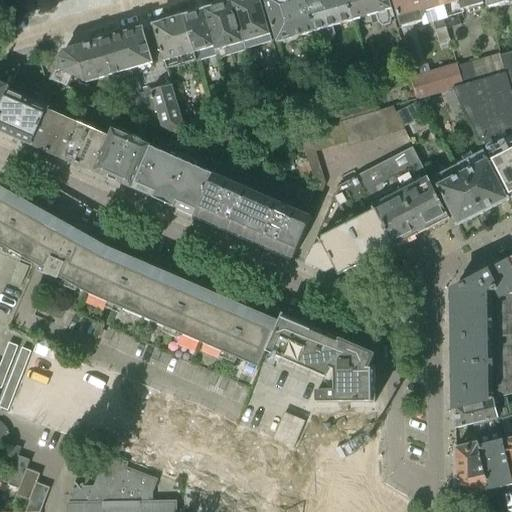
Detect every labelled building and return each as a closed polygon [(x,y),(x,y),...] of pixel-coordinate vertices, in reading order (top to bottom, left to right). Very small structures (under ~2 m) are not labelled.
[(260,0),(242,0),(234,3),(247,50),(272,43),(260,0)] [(264,0),(277,44),(315,33),(316,33),(306,0),(264,0)] [(333,27),(354,21),(347,0),(306,0),(316,33),(315,33),(317,41),(319,41),(325,44),(333,41),(336,35),(333,27)] [(392,19),(390,11),(392,10),(389,0),(347,0),(354,21),(376,15),(378,23),(382,28),(391,26),(392,19)] [(424,28),(446,21),(438,0),(394,0),(403,29),(423,23),(424,28)] [(464,14),(463,11),(483,5),(481,0),(438,0),(446,21),(449,20),(449,19),(464,14)] [(510,0),(486,0),(489,9),(511,3),(510,0)] [(247,51),(247,50),(234,3),(207,11),(221,60),(247,51)] [(218,60),(221,60),(207,11),(185,17),(198,62),(217,57),(218,60)] [(185,17),(154,26),(165,63),(166,62),(168,70),(184,66),(186,73),(200,69),(198,62),(185,17)] [(450,39),(446,24),(435,28),(438,42),(450,39)] [(152,65),(141,30),(101,42),(111,77),(121,112),(162,130),(151,92),(138,95),(131,71),(152,65)] [(111,77),(101,42),(65,53),(60,59),(63,71),(56,73),(53,80),(69,87),(74,77),(87,84),(111,77)] [(465,85),(452,89),(453,90),(453,91),(471,126),(480,143),(487,141),(489,147),(511,134),(511,52),(500,56),(505,73),(465,85)] [(500,54),(459,66),(465,85),(505,73),(500,56),(500,54)] [(465,85),(459,66),(458,66),(458,64),(430,72),(428,65),(418,68),(420,76),(415,77),(422,99),(453,90),(452,89),(465,85)] [(0,110),(8,91),(10,87),(11,87),(21,66),(0,71),(0,110)] [(12,93),(8,91),(0,110),(0,131),(32,147),(48,111),(49,109),(46,108),(48,101),(36,96),(33,102),(24,98),(27,92),(15,86),(12,93)] [(187,136),(173,86),(151,92),(162,130),(181,139),(187,136)] [(461,131),(471,126),(453,91),(443,96),(461,131)] [(86,106),(89,98),(81,95),(78,102),(86,106)] [(334,98),(341,123),(342,122),(353,119),(364,116),(375,113),(380,111),(376,98),(347,106),(344,95),(334,98)] [(97,101),(89,98),(86,106),(94,109),(97,101)] [(413,104),(397,112),(405,128),(421,119),(413,104)] [(394,107),(385,110),(392,133),(405,129),(394,107)] [(382,136),(392,133),(385,110),(380,111),(375,113),(382,136)] [(32,147),(64,160),(79,124),(48,111),(32,147)] [(375,113),(364,116),(371,140),(382,136),(375,113)] [(360,143),(371,140),(364,116),(353,119),(360,143)] [(360,143),(353,119),(342,122),(348,142),(349,146),(360,143)] [(342,122),(341,123),(331,126),(337,146),(348,142),(342,122)] [(109,137),(79,124),(64,160),(94,173),(94,172),(109,137)] [(337,146),(331,126),(320,129),(326,149),(337,146)] [(315,152),(326,149),(320,129),(300,134),(306,155),(315,152)] [(94,172),(135,190),(154,148),(113,130),(109,137),(94,172)] [(227,137),(231,151),(242,147),(239,134),(227,137)] [(218,165),(221,157),(173,136),(170,144),(218,165)] [(511,137),(486,150),(488,154),(511,198),(511,137)] [(181,159),(154,148),(135,190),(194,216),(213,176),(214,174),(194,165),(196,161),(183,155),(181,159)] [(359,176),(397,247),(450,219),(428,178),(412,149),(359,176)] [(464,173),(485,213),(509,200),(488,160),(483,151),(474,156),(478,165),(464,173)] [(238,164),(221,157),(218,165),(235,172),(238,164)] [(238,164),(235,172),(236,172),(310,204),(314,195),(240,163),(239,165),(238,164)] [(437,186),(458,227),(485,213),(464,173),(459,164),(433,178),(437,186)] [(194,216),(294,259),(312,219),(213,176),(194,216)] [(367,262),(397,247),(359,176),(339,187),(334,198),(348,225),(367,262)] [(323,179),(314,182),(318,193),(322,192),(325,184),(323,179)] [(0,249),(3,250),(1,253),(32,267),(33,265),(33,264),(39,268),(51,275),(58,278),(87,294),(260,369),(266,357),(267,353),(278,328),(277,328),(278,325),(104,250),(79,235),(26,205),(0,190),(0,249)] [(313,246),(305,264),(326,273),(335,269),(339,276),(367,262),(348,225),(320,239),(321,242),(313,246)] [(511,265),(510,262),(491,272),(490,272),(453,291),(455,409),(495,400),(495,399),(507,397),(511,395),(511,265)] [(18,268),(10,283),(20,287),(28,274),(18,268)] [(65,310),(41,300),(36,311),(60,321),(65,310)] [(278,328),(267,353),(273,356),(271,360),(330,385),(330,391),(316,392),(317,404),(349,403),(375,403),(375,369),(369,369),(374,356),(283,317),(278,328)] [(100,338),(105,327),(98,325),(94,335),(100,338)] [(110,342),(114,332),(108,329),(104,340),(110,342)] [(18,347),(9,343),(0,365),(0,389),(1,390),(18,347)] [(157,363),(162,352),(156,349),(151,360),(157,363)] [(31,356),(21,352),(0,409),(0,410),(7,413),(31,356)] [(167,367),(172,356),(165,354),(161,364),(167,367)] [(214,387),(219,377),(213,374),(208,385),(214,387)] [(224,392),(229,381),(223,378),(218,389),(224,392)] [(511,417),(507,397),(495,399),(495,400),(455,409),(455,429),(473,425),(498,419),(499,419),(511,417)] [(144,401),(127,443),(276,504),(280,494),(286,496),(281,508),(289,511),(306,511),(317,486),(299,486),(305,471),(308,472),(321,472),(321,437),(318,437),(318,435),(302,435),(296,451),(304,454),(303,456),(295,453),(293,456),(294,456),(292,461),(144,401)] [(408,511),(408,505),(375,505),(375,491),(367,491),(367,473),(375,473),(375,457),(367,457),(367,438),(375,438),(374,414),(318,414),(318,435),(318,437),(321,437),(321,472),(340,472),(340,506),(333,506),(332,511),(408,511)] [(487,490),(511,484),(503,441),(503,440),(498,419),(473,425),(478,443),(477,443),(487,490)] [(0,422),(0,436),(8,432),(7,430),(4,426),(2,424),(0,422)] [(0,436),(0,442),(8,445),(9,444),(10,439),(9,435),(8,432),(0,436)] [(511,484),(511,483),(511,440),(504,442),(503,440),(503,441),(511,484)] [(463,495),(487,490),(477,443),(456,448),(457,490),(463,495)] [(13,470),(18,457),(21,449),(9,444),(8,445),(0,466),(13,470)] [(18,457),(13,470),(8,484),(19,488),(27,470),(30,461),(18,457)] [(96,487),(84,486),(72,496),(72,503),(69,503),(67,508),(66,511),(176,511),(176,502),(152,502),(152,493),(157,480),(128,469),(128,467),(108,459),(97,487),(96,487)] [(27,470),(19,488),(16,496),(27,500),(27,511),(28,511),(37,484),(40,475),(27,470)] [(37,484),(28,511),(40,511),(50,489),(37,484)] [(202,495),(190,495),(190,503),(202,503),(202,495)] [(202,503),(190,503),(190,511),(202,511),(202,503)]
